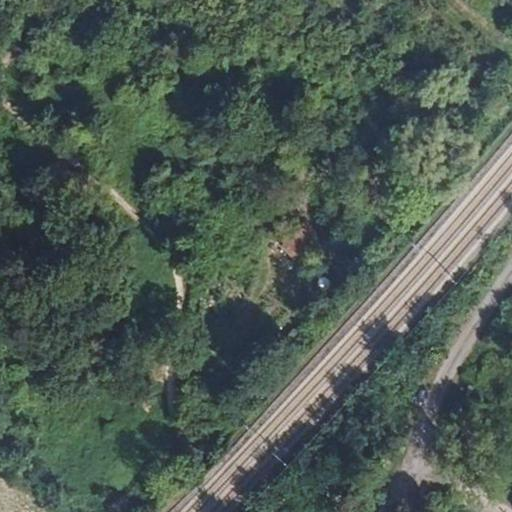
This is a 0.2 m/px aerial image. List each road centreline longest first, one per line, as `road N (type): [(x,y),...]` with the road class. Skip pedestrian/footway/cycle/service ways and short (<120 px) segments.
road 1 (track): [(263,511),(169,437),(152,397),(178,296),(163,245),(0,105)]
road 2 (residential): [(414,468),(428,390),(511,277)]
